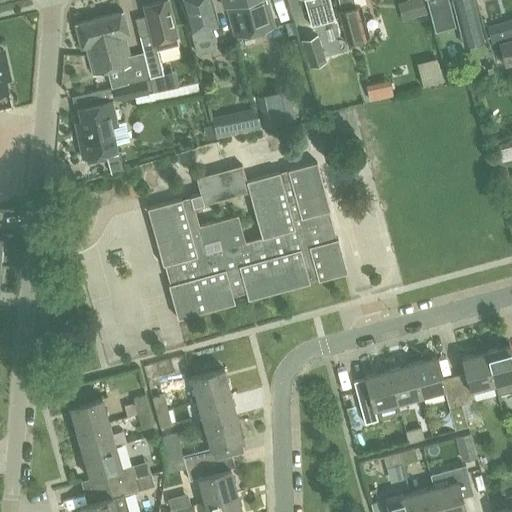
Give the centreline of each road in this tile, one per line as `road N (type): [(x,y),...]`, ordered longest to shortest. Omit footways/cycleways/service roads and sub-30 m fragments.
road 1 (residential): [(9,511),(52,0)]
road 2 (residential): [(511,294),(312,351),(289,374),(280,401),(285,511)]
